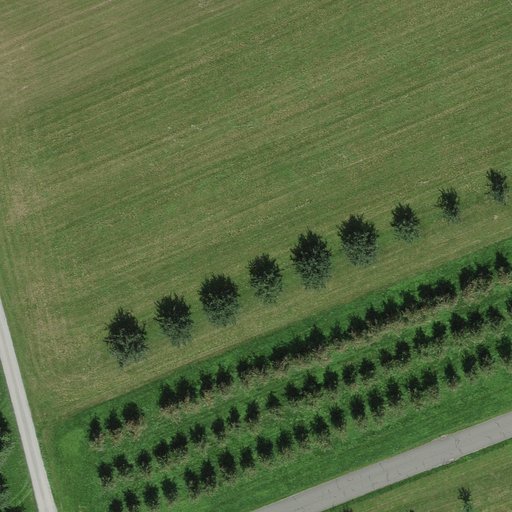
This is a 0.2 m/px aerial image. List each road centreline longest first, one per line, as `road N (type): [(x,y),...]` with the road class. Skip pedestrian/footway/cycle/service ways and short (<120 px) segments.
road 1 (unclassified): [(511,426),(283,511)]
road 2 (track): [(49,511),(0,326)]
